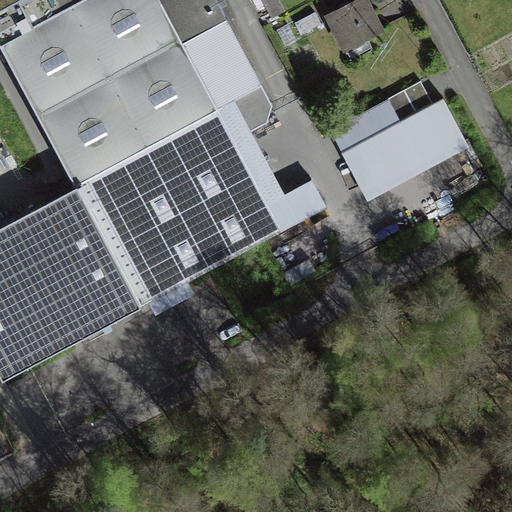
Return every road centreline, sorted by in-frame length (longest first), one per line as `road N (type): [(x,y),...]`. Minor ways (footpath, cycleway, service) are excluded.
road 1 (residential): [(0,485),(262,340),(511,215)]
road 2 (track): [(177,511),(262,340)]
road 3 (residential): [(511,163),(426,0)]
